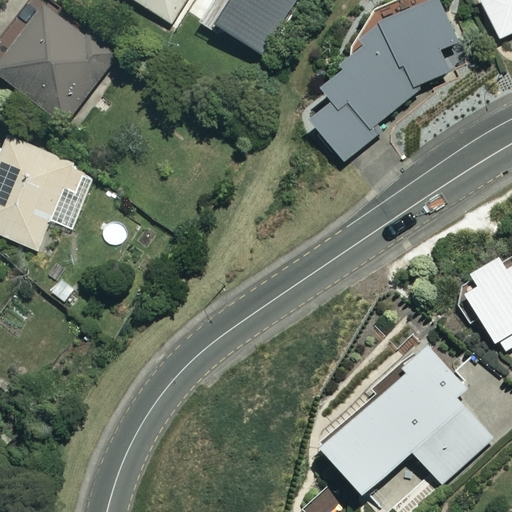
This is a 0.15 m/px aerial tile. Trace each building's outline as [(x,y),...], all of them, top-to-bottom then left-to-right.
[(135,0),(172,24),(187,0),(135,0)] [(283,13),(266,0),(250,0),(240,14),(266,35),(283,13)] [(410,4),(353,40),(362,56),(326,77),(337,97),(313,112),(343,159),(376,137),(367,123),(421,89),(418,84),(449,64),(440,50),(458,38),(433,0),(415,12),(410,4)] [(511,0),(482,0),(499,37),(511,31),(511,0)] [(117,59),(45,4),(0,62),(0,72),(67,124),(117,59)] [(98,176),(10,135),(3,151),(0,149),(0,232),(40,251),(54,221),(73,229),(98,176)] [(478,284),(465,291),(495,343),(499,340),(506,351),(511,347),(511,264),(508,267),(500,254),(471,272),(478,284)] [(465,386),(429,344),(402,367),(407,373),(323,446),(364,493),(413,450),(443,484),(494,440),(455,395),(465,386)]
